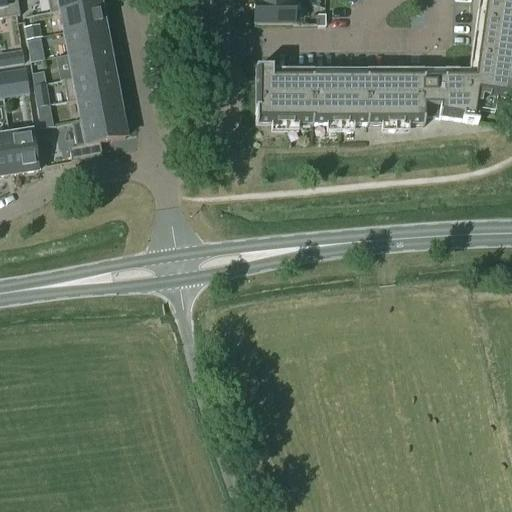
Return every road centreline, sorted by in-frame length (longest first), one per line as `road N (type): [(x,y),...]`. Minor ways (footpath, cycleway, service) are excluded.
road 1 (secondary): [(175,271),(329,247),(511,235)]
road 2 (secondary): [(0,296),(175,271)]
road 3 (residential): [(0,215),(69,185),(158,169)]
road 4 (residential): [(153,148),(186,143),(214,126),(222,111),(217,39)]
road 5 (residential): [(153,148),(123,0)]
road 6 (residential): [(349,41),(455,38),(461,0)]
road 7 (residential): [(217,39),(349,41)]
